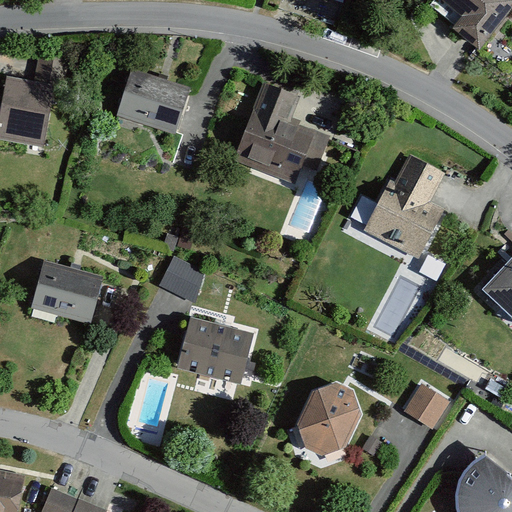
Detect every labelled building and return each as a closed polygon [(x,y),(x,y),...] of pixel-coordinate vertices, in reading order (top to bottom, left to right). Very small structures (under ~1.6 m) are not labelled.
[(511,10),(511,0),(438,0),(465,19),(452,37),(479,56),(511,10)] [(191,91),(134,71),(117,120),(174,140),(191,91)] [(53,89),(5,79),(0,102),(0,141),(39,150),(53,89)] [(303,97),(262,81),(231,161),(293,185),(301,163),(316,169),(329,138),(292,124),(303,97)] [(444,174),(409,157),(397,182),(389,179),(363,231),(422,259),(444,214),(428,206),(444,174)] [(162,286),(197,299),(208,270),(173,257),(162,286)] [(511,258),(482,292),(511,318),(511,258)] [(104,278),(45,261),(31,310),(90,327),(104,278)] [(255,334),(191,316),(176,370),(241,388),(255,334)] [(362,415),(353,392),(336,384),(312,393),(297,426),(305,449),(321,458),(346,450),(362,415)] [(433,430),(450,403),(421,385),(404,412),(433,430)] [(382,443),(371,436),(362,450),(374,457),(382,443)] [(511,511),(511,469),(485,450),(472,459),(463,472),(458,487),(458,503),(461,511),(511,511)] [(19,511),(26,476),(0,471),(0,511),(19,511)] [(106,511),(48,490),(39,511),(106,511)]
